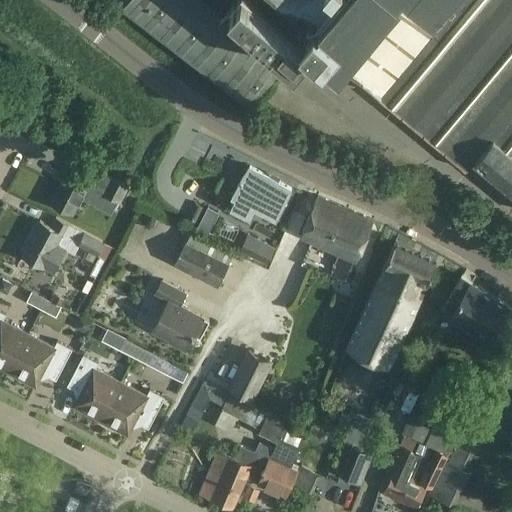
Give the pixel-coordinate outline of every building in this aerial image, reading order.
[(251,104),(282,64),(296,58),(308,44),(256,0),(232,0),(220,16),(199,0),(126,0),(123,5),(251,104)] [(511,0),(263,0),(285,18),(300,0),(316,14),(302,30),(308,34),(307,36),(326,53),(327,51),(381,95),(380,97),(467,169),(475,159),(511,190),(511,0)] [(129,187),(84,163),(79,172),(68,167),(50,201),(74,214),(89,185),(107,194),(107,195),(120,202),(129,187)] [(277,217),(292,186),(250,165),(232,195),(236,197),(230,207),(251,218),(257,207),(277,217)] [(318,195),(310,214),(301,234),(339,250),(334,262),(350,269),(355,257),(357,257),(373,219),(318,195)] [(208,206),(197,227),(208,233),(219,212),(208,206)] [(22,255),(54,272),(66,250),(74,254),(79,245),(106,259),(113,246),(56,216),(50,226),(40,220),(22,255)] [(235,250),(193,229),(187,241),(186,241),(175,262),(218,284),(229,263),(228,262),(235,250)] [(247,233),(240,248),(267,262),(276,247),(247,233)] [(395,243),(386,261),(347,346),(389,365),(437,262),(395,243)] [(462,275),(453,288),(442,306),(469,323),(489,293),(462,275)] [(2,278),(0,281),(0,290),(8,294),(13,283),(2,278)] [(169,339),(168,341),(186,350),(194,334),(200,337),(209,320),(180,304),(186,292),(163,280),(156,293),(169,300),(153,330),(169,339)] [(42,308),(46,299),(34,292),(29,301),(42,308)] [(53,292),(49,300),(63,307),(67,299),(53,292)] [(511,307),(489,293),(469,323),(497,341),(511,316),(511,307)] [(46,299),(42,308),(54,314),(58,305),(46,299)] [(436,311),(427,307),(419,325),(427,329),(436,311)] [(0,365),(9,371),(28,333),(3,320),(6,313),(0,310),(0,365)] [(81,316),(75,327),(87,333),(92,322),(81,316)] [(28,333),(9,371),(36,385),(43,372),(56,379),(72,348),(57,340),(54,346),(28,333)] [(120,349),(134,356),(139,346),(125,339),(120,349)] [(139,346),(134,356),(150,365),(155,355),(139,346)] [(273,362),(263,357),(245,347),(227,383),(255,398),(273,362)] [(434,355),(418,347),(410,365),(426,373),(434,355)] [(102,419),(121,381),(95,368),(98,362),(83,354),(67,385),(81,392),(74,405),(102,419)] [(204,380),(191,404),(204,411),(211,398),(224,405),(222,409),(241,419),(260,428),(278,436),(273,448),(260,442),(255,451),(241,445),(235,458),(218,450),(200,492),(233,506),(246,477),(286,494),(287,495),(292,483),(313,492),(314,491),(321,474),(292,462),(295,457),(307,432),(286,423),(286,422),(267,413),(230,394),(231,392),(204,380)] [(121,381),(102,419),(129,433),(135,420),(149,427),(165,396),(150,388),(146,395),(121,381)] [(511,402),(498,428),(511,435),(511,402)] [(441,410),(432,428),(406,419),(402,430),(427,440),(426,442),(436,447),(450,453),(464,421),(441,410)] [(187,414),(179,429),(189,435),(198,420),(187,414)] [(392,461),(379,489),(385,491),(384,492),(415,508),(424,490),(426,486),(407,476),(417,452),(415,451),(412,450),(417,440),(405,434),(392,461)] [(433,488),(430,494),(457,505),(462,495),(466,485),(472,473),(466,470),(478,444),(467,438),(461,436),(460,435),(451,454),(450,453),(433,488)] [(352,445),(340,475),(361,483),(367,468),(373,453),(352,445)] [(436,447),(419,481),(433,488),(445,463),(446,459),(450,453),(436,447)] [(19,484),(10,480),(6,489),(15,493),(19,484)]
